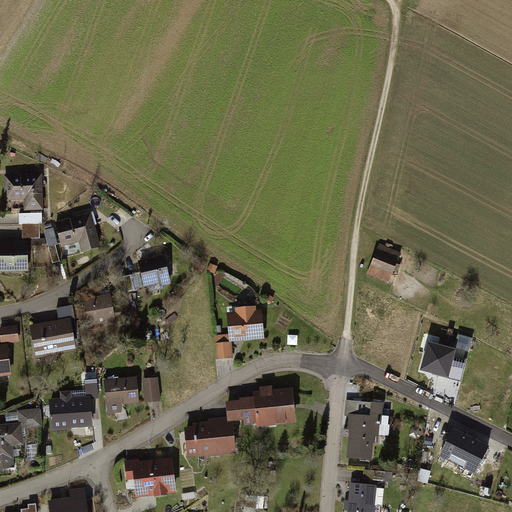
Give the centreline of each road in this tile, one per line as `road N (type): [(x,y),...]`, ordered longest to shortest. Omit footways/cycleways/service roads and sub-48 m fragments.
road 1 (track): [(342,365),(357,224),(399,0)]
road 2 (residential): [(94,461),(249,375),(291,362),(342,365)]
road 3 (residential): [(511,441),(362,367),(342,365)]
road 4 (residential): [(132,236),(58,294),(0,312)]
road 5 (residential): [(342,365),(327,511)]
